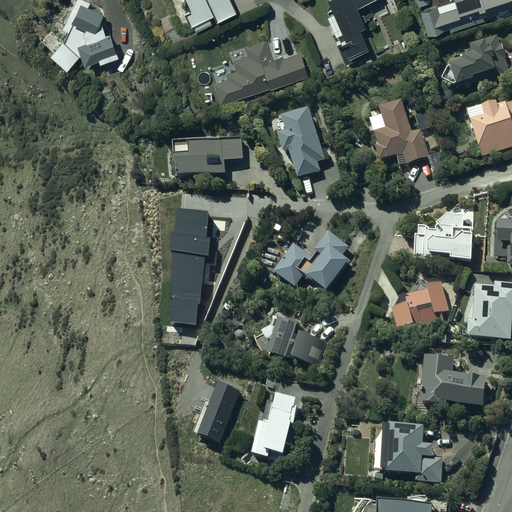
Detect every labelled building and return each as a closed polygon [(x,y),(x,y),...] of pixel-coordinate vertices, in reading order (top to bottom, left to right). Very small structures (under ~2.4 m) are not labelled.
[(90,0),(74,0),(63,23),(69,26),(64,35),(51,49),(68,65),(83,49),(86,57),(100,52),(101,56),(119,50),(111,25),(107,27),(102,12),(105,7),(90,0)] [(184,0),(185,1),(187,0),(191,9),(186,11),(192,25),(194,23),(197,29),(213,21),(211,17),(215,15),(217,20),(237,11),(232,0),(184,0)] [(332,0),(334,2),(328,4),(343,37),(338,40),(347,60),(372,49),(369,43),(370,42),(361,21),(366,19),(365,17),(368,15),(365,9),(363,10),(358,0),(332,0)] [(436,2),(420,7),(428,31),(450,24),(451,27),(491,15),(493,20),(499,18),(496,9),(511,3),(511,0),(455,0),(457,4),(439,9),(436,2)] [(500,44),(498,35),(472,43),(475,51),(469,53),(469,51),(462,53),(464,58),(452,62),(453,64),(448,66),(442,77),(454,83),(470,79),(471,83),(486,79),(487,81),(510,74),(505,58),(507,57),(503,43),(500,44)] [(268,38),(245,44),(248,52),(233,57),(236,67),(226,70),(228,75),(214,79),(220,100),(271,85),(271,84),(308,74),(301,50),(284,54),(283,53),(272,55),(268,38)] [(381,159),(398,153),(399,164),(407,161),(407,163),(431,155),(422,128),(413,131),(403,98),(380,106),(383,115),(371,118),(380,144),(376,145),(381,159)] [(469,108),(483,156),(511,146),(511,99),(499,103),(497,99),(469,108)] [(325,149),(312,106),(285,114),(289,129),(281,132),(286,151),(292,149),(300,176),(322,169),(320,161),(327,159),(324,149),(325,149)] [(175,162),(176,177),(226,174),(225,161),(243,160),(241,138),(172,143),(174,162),(175,162)] [(473,259),(475,226),(474,226),(475,201),(462,200),(438,221),(438,223),(437,223),(437,228),(431,228),(431,226),(428,226),(428,224),(419,224),(419,232),(415,232),(414,258),(454,260),(454,258),(473,259)] [(511,219),(500,219),(499,240),(495,240),(495,256),(508,256),(508,241),(511,240),(511,219)] [(351,246),(331,230),(317,248),(325,255),(310,274),(330,289),(352,260),(345,254),(351,246)] [(315,257),(295,243),(275,270),(297,286),(306,274),(299,268),(307,257),(312,261),(315,257)] [(450,311),(442,280),(428,284),(429,288),(407,294),(409,302),(393,306),(399,328),(415,324),(423,322),(423,325),(445,319),(443,313),(450,311)] [(469,322),(468,334),(511,339),(511,331),(511,282),(496,281),(495,285),(476,283),(475,290),(474,290),(465,316),(465,322),(469,322)] [(271,357),(273,351),(319,367),(328,341),(304,330),(302,335),(297,333),(300,321),(282,315),(281,317),(275,315),(272,326),(266,329),(267,332),(258,338),(258,339),(258,340),(258,341),(259,342),(259,343),(260,344),(260,345),(261,345),(261,346),(261,347),(262,347),(262,348),(263,349),(263,350),(264,350),(264,351),(265,352),(266,353),(267,354),(268,354),(268,355),(269,355),(270,356),(271,357)] [(421,397),(421,400),(451,405),(451,401),(484,406),(489,376),(454,371),(456,357),(426,352),(423,375),(419,374),(415,396),(421,397)] [(299,397),(280,392),(277,403),(276,402),(272,420),(273,420),(273,423),(263,420),(256,452),(272,457),(273,448),(287,452),(294,422),(296,422),(300,406),(297,405),(299,397)] [(442,481),(443,457),(423,456),(423,455),(433,455),(433,443),(424,442),(424,424),(391,421),(391,422),(385,422),(384,429),(377,440),(375,467),(387,468),(387,470),(422,472),(422,475),(417,475),(417,481),(442,481)] [(433,511),(434,501),(378,496),(377,511),(433,511)]
